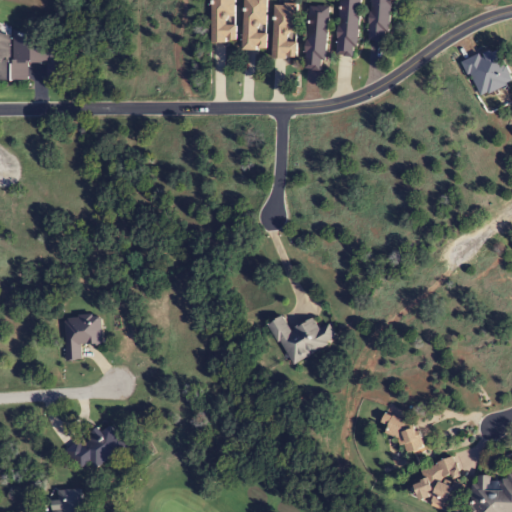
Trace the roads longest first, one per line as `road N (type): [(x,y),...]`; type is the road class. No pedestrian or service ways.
road 1 (residential): [(0,109),(340,104),(381,87),(468,27),(511,10)]
road 2 (residential): [(0,398),(120,386)]
